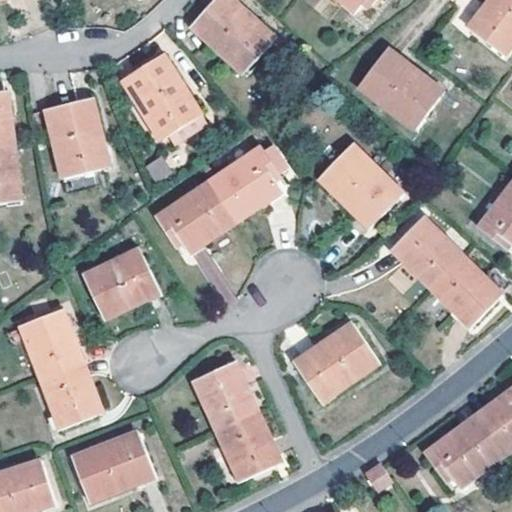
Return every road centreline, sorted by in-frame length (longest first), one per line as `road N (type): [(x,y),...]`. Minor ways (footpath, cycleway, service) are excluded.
road 1 (residential): [(320,483),(511,341)]
road 2 (residential): [(175,0),(145,31),(109,48),(0,58)]
road 3 (residential): [(320,483),(246,317)]
